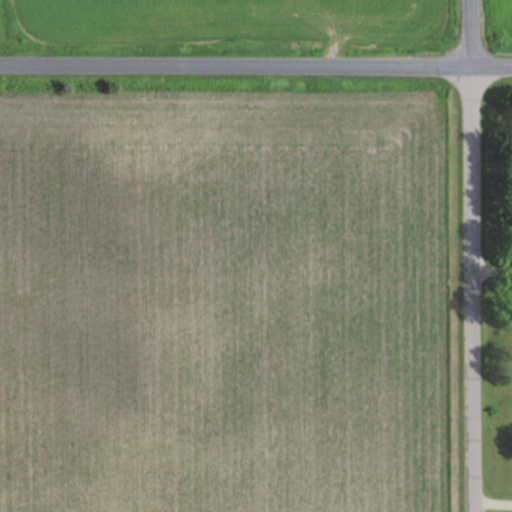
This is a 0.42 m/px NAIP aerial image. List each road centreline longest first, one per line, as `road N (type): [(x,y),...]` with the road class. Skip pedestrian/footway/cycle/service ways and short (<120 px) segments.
road 1 (residential): [(475,511),(473,0)]
road 2 (residential): [(0,66),(511,68)]
